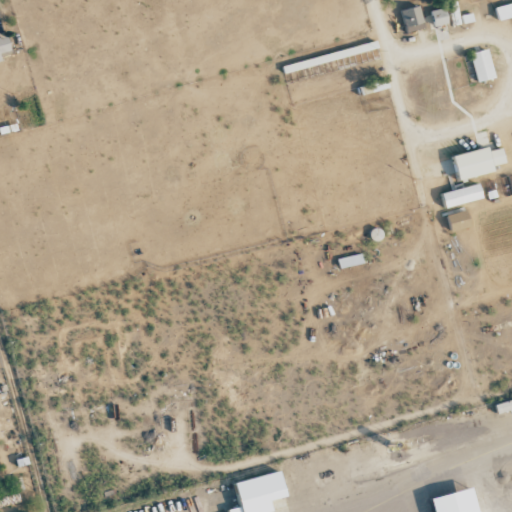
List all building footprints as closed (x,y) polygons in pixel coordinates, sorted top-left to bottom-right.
[(511,15),(511,1),(494,6),(497,19),(511,15)] [(400,10),(406,32),(423,28),(418,6),(400,10)] [(447,23),(444,8),(430,11),(434,26),(447,23)] [(0,52),(10,51),(7,36),(0,37),(0,52)] [(299,61),(301,67),(377,48),(375,42),(299,61)] [(494,77),(486,49),(469,54),(476,82),(494,77)] [(388,87),(386,79),(358,87),(361,95),(388,87)] [(451,156),(457,180),(493,172),(492,166),(504,163),(501,148),(487,151),(486,147),(451,156)] [(440,194),(444,208),(482,198),(478,183),(440,194)] [(450,231),(469,228),(466,211),(446,214),(450,231)] [(337,258),(338,267),(362,264),(361,255),(337,258)] [(269,511),(271,511),(268,500),(285,496),(279,471),(234,482),(239,506),(227,509),(227,511),(269,511)] [(476,511),(471,488),(429,499),(432,511),(476,511)]
